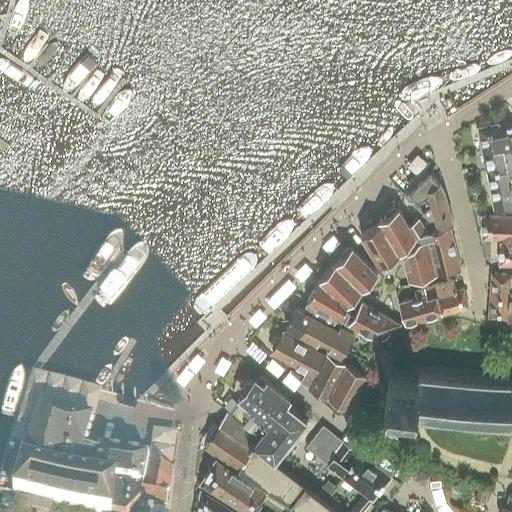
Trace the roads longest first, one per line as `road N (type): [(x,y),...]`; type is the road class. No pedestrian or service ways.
road 1 (residential): [(231,337),(333,226),(439,134)]
road 2 (residential): [(409,480),(231,337)]
road 3 (residential): [(475,318),(477,281),(439,134)]
road 4 (residential): [(177,511),(188,413),(231,337)]
